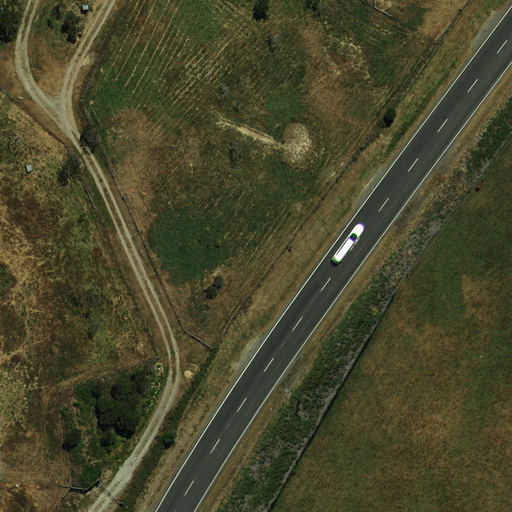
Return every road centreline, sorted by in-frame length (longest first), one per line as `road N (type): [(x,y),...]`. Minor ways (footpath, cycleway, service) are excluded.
road 1 (primary): [(175,511),(270,361),(511,34)]
road 2 (track): [(93,511),(164,405),(166,344),(100,168),(24,81),(25,29),(41,0)]
